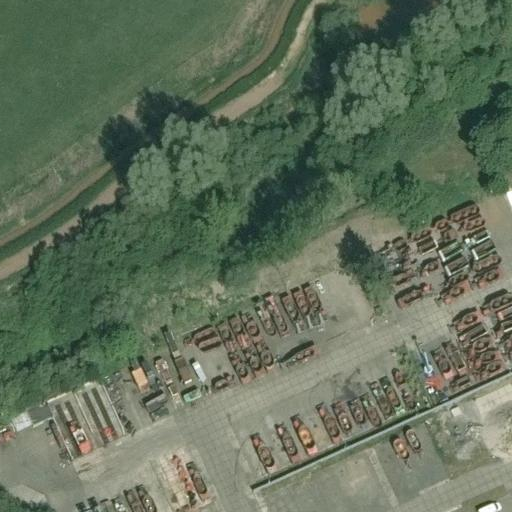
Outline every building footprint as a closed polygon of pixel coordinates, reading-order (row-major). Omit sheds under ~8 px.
[(461,212),(465,230),(480,226),(476,209),(461,212)] [(266,474),(325,452),(314,421),(312,421),(303,398),(278,408),(289,437),(266,446),(263,437),(253,441),(266,474)] [(53,420),(47,404),(26,413),(33,429),(53,420)] [(350,452),(372,445),(368,432),(346,439),(350,452)] [(152,450),(177,510),(209,497),(184,437),(152,450)]
